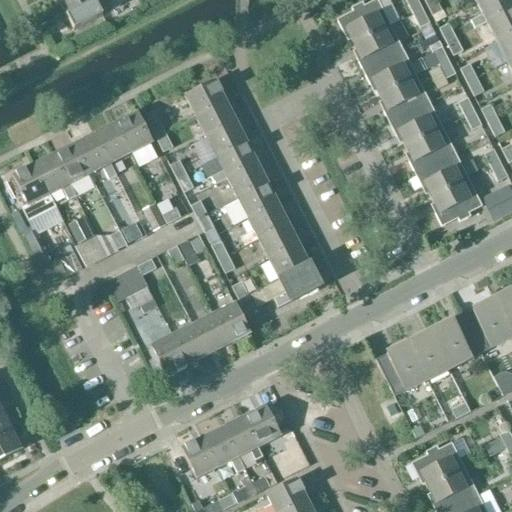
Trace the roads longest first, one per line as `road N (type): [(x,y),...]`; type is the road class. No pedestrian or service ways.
road 1 (residential): [(362,317),(263,130),(327,97),(430,282)]
road 2 (residential): [(138,431),(67,293),(174,240)]
road 3 (residential): [(317,339),(404,511)]
road 4 (residential): [(339,511),(264,365)]
road 5 (residential): [(5,511),(138,431)]
road 6 (residential): [(138,431),(264,365)]
